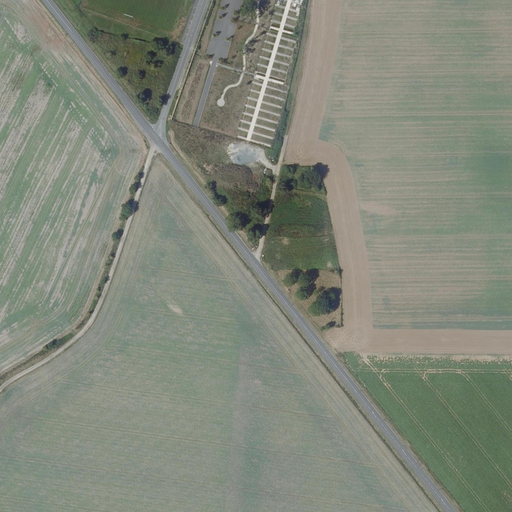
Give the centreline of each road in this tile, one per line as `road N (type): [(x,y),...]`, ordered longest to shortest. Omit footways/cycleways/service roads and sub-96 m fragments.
road 1 (secondary): [(451,511),(155,138)]
road 2 (track): [(0,391),(68,344),(99,308),(155,138)]
road 3 (track): [(254,263),(309,0)]
road 4 (secondary): [(155,138),(46,0)]
road 5 (tertiary): [(155,138),(204,0)]
